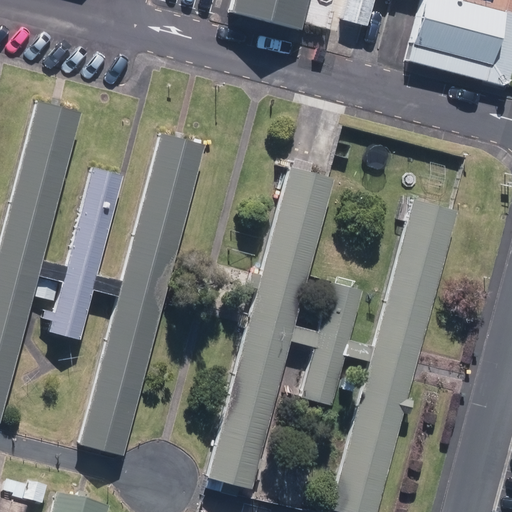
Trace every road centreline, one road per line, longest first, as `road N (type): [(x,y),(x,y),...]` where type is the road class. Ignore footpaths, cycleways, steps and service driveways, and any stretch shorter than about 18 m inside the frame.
road 1 (residential): [(511,120),(26,0)]
road 2 (unclassified): [(470,511),(511,355)]
